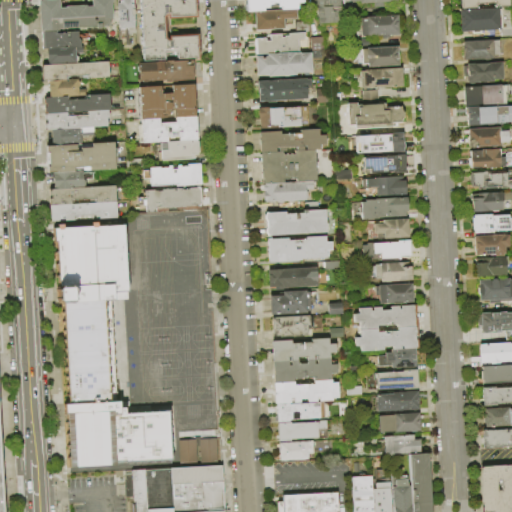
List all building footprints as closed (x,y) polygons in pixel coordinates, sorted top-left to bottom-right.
[(38,0),(59,0),(59,8),(65,8),(64,6),(86,5),(86,7),(91,6),(91,0),(112,0),(113,19),(109,19),(109,26),(100,26),(100,29),(96,29),(96,27),(60,29),(60,31),(55,31),(41,32),(40,32),(38,0)] [(117,3),(119,3),(119,0),(132,0),(133,27),(134,27),(134,33),(127,34),(127,28),(118,29),(117,3)] [(138,0),(193,0),(194,16),(168,17),(168,14),(165,14),(162,16),(163,38),(166,41),(170,41),(169,37),(195,36),(197,59),(192,59),(176,60),(176,52),(163,53),(164,60),(142,62),(138,0)] [(245,12),(244,0),(300,0),(300,3),(295,3),(295,10),(279,11),(279,8),(261,9),(261,11),(245,12)] [(338,0),(339,22),(323,23),(324,24),(316,24),(316,18),(314,18),(314,8),(315,8),(315,0),(338,0)] [(458,0),(507,0),(508,8),(498,8),(493,8),(493,4),(474,5),(475,9),(459,10),(458,0)] [(459,10),(475,9),(493,8),(498,8),(499,30),(459,32),(458,10),(459,10)] [(253,31),(252,12),(294,10),(294,19),(282,19),(282,29),(253,31)] [(358,19),(364,18),(396,16),(396,35),(365,37),(365,36),(359,36),(358,19)] [(265,55),(254,55),(254,39),(263,38),(264,42),(268,41),(268,35),(279,34),(280,38),(283,38),(283,36),(287,36),(287,34),(293,34),(293,23),(307,22),(308,35),(303,36),(303,40),(296,40),(297,53),(293,53),(265,55)] [(41,32),(55,31),(55,34),(65,33),(65,32),(77,31),(78,39),(79,40),(80,47),(74,47),(66,48),(66,45),(63,45),(64,47),(63,48),(45,49),(42,49),(41,32)] [(308,38),(321,38),(321,52),(309,52),(308,38)] [(461,42),(492,41),(497,41),(498,55),(492,56),(492,60),(462,61),(461,42)] [(63,48),(66,48),(74,47),(75,63),(48,65),(48,62),(46,62),(45,49),(63,48)] [(364,49),(396,47),(397,66),(365,67),(365,65),(360,65),(359,50),(365,50),(364,49)] [(253,57),(265,56),(265,55),(293,53),(293,55),(309,54),(310,73),(294,74),(294,76),(266,78),(266,75),(254,76),(253,57)] [(176,60),(192,59),(193,80),(139,83),(138,63),(166,62),(166,60),(176,60)] [(48,65),(75,63),(106,62),(107,78),(87,80),(87,76),(65,77),(65,81),(47,82),(42,82),(41,65),(48,65)] [(465,65),(501,63),(501,80),(492,80),(492,82),(466,83),(466,77),(462,78),(462,67),(465,67),(465,65)] [(362,71),(399,69),(400,87),(359,89),(358,72),(362,72),(362,71)] [(65,81),(76,80),(77,96),(65,96),(48,97),(47,82),(65,81)] [(255,82),(308,80),(309,87),(305,88),(306,100),(256,102),(255,82)] [(138,87),(160,86),(160,94),(171,93),(171,85),(192,84),(194,116),(174,117),(173,117),(172,110),(161,111),(161,118),(158,118),(139,119),(138,87)] [(463,88),(505,86),(506,94),(505,94),(505,105),(464,107),(463,88)] [(375,91),(359,90),(359,100),(375,100),(375,91)] [(48,97),(65,96),(66,100),(88,99),(88,95),(108,94),(109,110),(107,110),(87,111),(66,113),(45,114),(45,113),(43,112),(43,108),(45,108),(45,104),(43,104),(42,99),(44,97),(48,97)] [(353,130),(353,126),(346,126),(345,104),(354,104),(354,106),(373,105),(376,103),(380,103),(382,104),(383,108),(399,107),(399,111),(401,113),(401,117),(399,120),(399,123),(390,123),(390,128),(353,130)] [(465,108),(506,106),(506,107),(511,107),(511,115),(511,122),(506,123),(496,124),(496,125),(466,126),(465,108)] [(256,109),(271,108),(271,109),(305,107),(306,127),(275,128),(275,126),(272,126),(272,129),(258,130),(257,120),(256,120),(256,109)] [(45,114),(66,113),(66,116),(87,115),(87,111),(107,110),(107,118),(106,118),(106,127),(78,128),(50,130),(44,130),(44,123),(46,123),(46,120),(44,121),(44,114),(45,114)] [(139,119),(158,118),(158,123),(174,122),(174,117),(194,116),(195,116),(196,141),(178,142),(177,137),(166,137),(166,143),(160,143),(140,144),(139,119)] [(50,130),(78,128),(79,144),(75,144),(51,146),(50,130)] [(467,129),(498,128),(499,132),(507,131),(507,143),(499,144),(499,146),(474,147),(472,149),(469,149),(468,148),(467,147),(466,145),(467,142),(468,141),(467,129)] [(257,153),(256,133),(278,132),(278,135),(298,134),(298,130),(317,129),(317,135),(323,135),(324,145),(317,146),(317,150),(312,151),(304,151),(304,147),(301,147),(302,151),(294,151),(294,147),(283,148),(283,152),(280,152),(276,152),(276,148),(274,148),(274,152),(257,153)] [(352,136),(400,133),(401,152),(371,154),(371,152),(358,153),(358,154),(353,155),(352,136)] [(196,141),(196,142),(197,142),(198,153),(196,153),(196,155),(192,155),(192,159),(161,161),(160,143),(166,143),(178,142),(196,141)] [(51,146),(75,144),(75,152),(79,151),(79,148),(91,148),(91,144),(113,143),(114,170),(89,171),(89,167),(73,168),(73,172),(53,173),(47,173),(46,165),(49,165),(48,153),(45,153),(45,146),(51,146)] [(468,151),(483,151),(483,150),(498,149),(498,158),(503,158),(504,167),(499,167),(499,168),(484,169),(484,168),(469,169),(468,151)] [(262,184),(259,184),(257,153),(274,152),(276,152),(280,152),(280,155),(292,154),(292,152),(294,151),(302,151),(304,151),(312,151),(314,182),(311,182),(293,183),(293,180),(281,180),(281,183),(262,184)] [(361,158),(393,157),(392,155),(402,155),(403,174),(394,174),(394,172),(362,174),(361,158)] [(149,186),(149,179),(143,179),(142,170),(148,170),(148,167),(159,167),(159,168),(167,167),(166,166),(171,165),(171,169),(176,169),(176,165),(180,165),(180,167),(187,166),(187,164),(199,163),(200,184),(149,186)] [(73,172),(81,171),(82,186),(71,187),(71,188),(54,189),(54,187),(52,187),(52,175),(53,175),(53,173),(73,172)] [(469,173),(472,173),(472,174),(481,173),(482,172),(485,172),(487,175),(505,174),(505,181),(511,180),(511,189),(508,190),(508,187),(506,188),(506,189),(481,190),(481,189),(479,189),(479,190),(476,191),(476,190),(473,190),(473,188),(469,188),(469,173)] [(373,178),(398,177),(398,181),(403,181),(404,195),(374,197),(373,188),(364,189),(364,180),(373,179),(373,178)] [(263,203),(263,201),(261,201),(261,192),(263,192),(261,192),(261,185),(262,185),(262,184),(281,183),(293,183),(311,182),(311,190),(303,190),(303,191),(305,191),(306,199),(304,199),(304,201),(292,202),(291,204),(286,204),(285,202),(281,202),(280,204),(276,204),(274,202),(263,203)] [(54,189),(71,188),(114,186),(114,202),(94,203),(94,199),(70,201),(70,204),(49,205),(48,198),(50,198),(50,196),(48,196),(48,189),(54,189)] [(145,209),(145,205),(137,206),(136,197),(144,197),(144,190),(153,190),(153,191),(160,191),(160,189),(180,188),(180,190),(187,190),(187,188),(197,188),(197,189),(199,189),(200,205),(198,205),(198,206),(145,209)] [(477,194),(511,192),(511,200),(500,201),(501,210),(490,210),(490,212),(471,213),(470,199),(477,199),(477,194)] [(363,200),(405,198),(406,212),(403,212),(404,217),(359,219),(359,203),(363,203),(363,200)] [(114,202),(115,202),(116,218),(50,221),(49,205),(70,204),(94,203),(114,202)] [(265,236),(265,235),(265,234),(264,233),(264,229),(264,228),(265,227),(265,222),(264,221),(263,219),(263,216),(264,213),(284,213),(284,215),(301,214),(301,211),(305,210),(305,212),(324,211),(325,233),(265,236)] [(471,216),(489,215),(489,217),(507,216),(508,219),(511,218),(511,231),(492,232),(492,233),(472,234),(472,231),(471,231),(470,218),(472,218),(471,216)] [(380,221),(406,220),(407,238),(381,239),(381,233),(371,234),(371,225),(380,224),(380,221)] [(69,467),(115,465),(115,463),(171,460),(168,411),(119,414),(118,401),(116,401),(110,299),(127,298),(123,224),(52,228),(53,242),(55,242),(58,289),(55,289),(55,292),(57,291),(57,299),(56,299),(56,302),(59,302),(59,304),(61,304),(67,404),(63,404),(63,415),(66,415),(69,467)] [(472,237),(503,235),(503,236),(507,236),(508,248),(503,248),(504,254),(502,255),(502,257),(493,257),(493,255),(473,256),(472,237)] [(265,239),(269,238),(269,240),(286,239),(286,241),(304,240),(303,238),(323,237),(324,243),(330,242),(330,251),(324,251),(325,259),(299,260),(299,261),(266,263),(265,239)] [(395,241),(407,241),(408,256),(398,257),(398,258),(378,259),(378,254),(372,255),(372,257),(361,257),(360,246),(365,245),(365,244),(395,243),(395,241)] [(475,259),(504,258),(505,276),(475,277),(474,264),(475,264),(475,259)] [(378,264),(406,263),(406,267),(409,267),(410,282),(379,283),(378,279),(373,279),(373,277),(370,277),(370,267),(372,267),(372,265),(378,265),(378,264)] [(265,271),(315,268),(315,287),(276,289),(276,288),(266,288),(265,271)] [(477,281),(508,280),(508,281),(511,280),(511,298),(509,298),(509,299),(499,299),(499,304),(487,304),(487,300),(477,300),(477,281)] [(376,286),(410,284),(411,303),(376,304),(376,296),(373,296),(372,288),(376,288),(376,286)] [(268,316),(267,297),(280,296),(280,292),(303,291),(303,293),(308,292),(309,312),(304,312),(304,314),(268,316)] [(326,304),(339,303),(340,314),(326,315),(326,304)] [(356,309),(368,308),(368,311),(370,311),(370,308),(378,307),(379,311),(388,310),(388,307),(396,307),(396,310),(399,309),(398,306),(411,306),(412,326),(394,327),(394,325),(375,326),(375,328),(357,329),(356,323),(351,323),(350,315),(356,315),(356,309)] [(479,314),(508,313),(508,316),(511,315),(511,329),(507,329),(507,332),(480,333),(480,326),(477,326),(476,316),(479,316),(479,314)] [(269,318),(307,316),(307,326),(305,326),(305,335),(270,337),(269,318)] [(327,339),(326,329),(341,328),(342,338),(327,339)] [(357,331),(375,330),(375,332),(395,331),(395,329),(413,328),(414,348),(401,349),(401,346),(399,346),(399,349),(391,349),(390,347),(381,347),(381,350),(373,350),(373,348),(370,348),(370,350),(358,351),(358,347),(353,347),(352,339),(358,338),(357,331)] [(272,384),(269,342),(289,341),(289,344),(309,343),(309,340),(327,339),(327,344),(333,344),(333,354),(327,354),(328,365),(334,365),(334,374),(329,374),(329,381),(312,382),(311,382),(311,379),(292,380),(292,383),(272,384)] [(478,345),(508,344),(511,344),(511,360),(509,360),(509,362),(479,364),(478,345)] [(388,351),(413,349),(414,367),(388,369),(388,367),(376,367),(375,356),(383,356),(382,354),(388,353),(388,351)] [(480,367),(511,365),(511,382),(481,384),(481,380),(479,380),(479,372),(480,371),(480,367)] [(373,374),(400,373),(399,371),(414,370),(415,389),(400,390),(400,389),(374,390),(373,374)] [(274,405),(273,405),(272,384),(292,383),(292,386),(312,385),(312,382),(329,381),(330,381),(330,383),(335,383),(336,399),(330,399),(330,402),(305,403),(305,400),(298,400),(298,403),(287,404),(274,405)] [(480,388),(494,387),(494,389),(511,388),(511,404),(495,405),(495,406),(481,407),(480,388)] [(373,394),(416,392),(417,411),(374,413),(373,394)] [(275,423),(274,405),(287,404),(287,405),(326,403),(327,419),(288,421),(288,422),(275,423)] [(482,410),(507,409),(511,409),(511,425),(508,425),(508,426),(483,427),(482,410)] [(392,415),(417,413),(418,432),(393,433),(393,432),(377,433),(376,416),(392,416),(392,415)] [(275,423),(288,423),(288,424),(314,423),(314,425),(317,425),(317,422),(324,421),(325,429),(315,430),(315,439),(289,440),(289,442),(276,442),(275,423)] [(481,432),(511,430),(511,447),(482,449),(481,432)] [(381,437),(411,436),(411,440),(417,440),(418,453),(382,455),(381,437)] [(198,440),(215,439),(217,462),(199,463),(198,440)] [(178,441),(195,440),(196,462),(179,463),(178,441)] [(277,462),(276,443),(310,442),(311,454),(306,455),(306,461),(277,462)] [(408,511),(406,455),(426,454),(428,511),(408,511)] [(131,511),(130,471),(221,466),(223,511),(228,511),(131,511)] [(479,511),(478,467),(511,466),(511,511),(479,511)] [(351,511),(349,478),(369,477),(370,511),(351,511)] [(390,511),(389,487),(392,487),(392,480),(405,480),(405,486),(407,486),(408,511),(390,511)] [(372,484),(387,483),(388,511),(371,511),(371,490),(373,490),(372,484)] [(279,496),(335,493),(335,511),(275,511),(275,503),(280,502),(279,496)]
